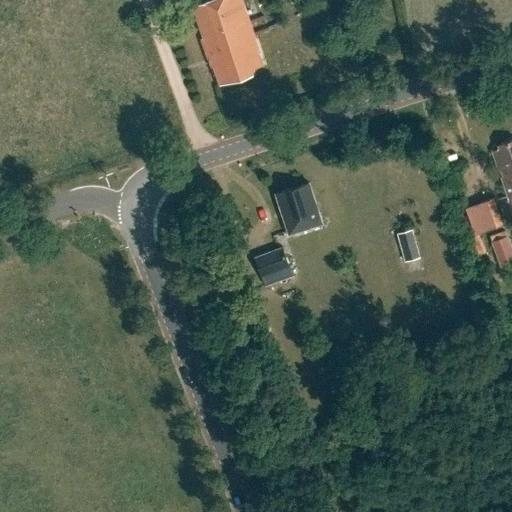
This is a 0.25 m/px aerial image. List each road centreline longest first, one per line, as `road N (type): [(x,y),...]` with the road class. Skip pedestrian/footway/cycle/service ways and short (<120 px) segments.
road 1 (secondary): [(250,511),(122,183)]
road 2 (secondary): [(205,155),(511,59)]
road 3 (unclassified): [(205,155),(150,0)]
road 4 (residential): [(0,223),(122,183)]
